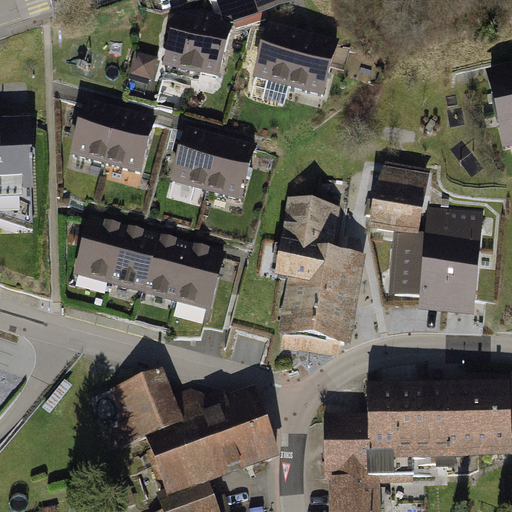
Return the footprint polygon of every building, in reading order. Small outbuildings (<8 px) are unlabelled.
[(294,0),(215,0),(225,27),(229,28),(235,26),(236,31),(269,20),(267,14),(296,4),(294,0)] [(197,19),(178,14),(163,69),(220,84),(235,29),(229,28),(225,27),(221,26),(222,21),(198,15),(197,19)] [(341,43),(270,24),(254,84),(325,103),(341,43)] [(159,60),(136,53),(129,77),(153,83),(159,60)] [(511,70),(487,76),(505,155),(511,153),(511,70)] [(158,120),(87,101),(71,161),(142,180),(158,120)] [(0,223),(33,234),(32,197),(34,196),(31,123),(0,124),(0,223)] [(259,147),(188,128),(172,188),(243,207),(259,147)] [(370,236),(394,241),(420,245),(422,238),(432,174),(387,165),(377,195),(370,236)] [(342,210),(289,201),(275,285),(287,287),(278,342),(282,342),(281,350),(338,359),(339,353),(351,355),(366,262),(335,256),(342,210)] [(422,238),(420,245),(394,241),(389,299),(421,303),(421,316),(476,320),(483,212),(429,208),(427,240),(422,238)] [(227,255),(91,218),(75,277),(211,314),(227,255)] [(164,372),(109,392),(110,393),(88,401),(99,429),(116,423),(117,425),(111,427),(120,453),(147,443),(169,505),(161,508),(162,511),(232,511),(226,496),(215,501),(211,490),(282,464),(256,390),(227,400),(226,397),(220,395),(208,399),(192,390),(173,396),(164,372)] [(368,416),(324,418),(326,488),(330,488),(330,511),(425,511),(425,501),(393,502),(393,487),(415,486),(415,466),(511,462),(511,383),(367,389),(368,416)]
